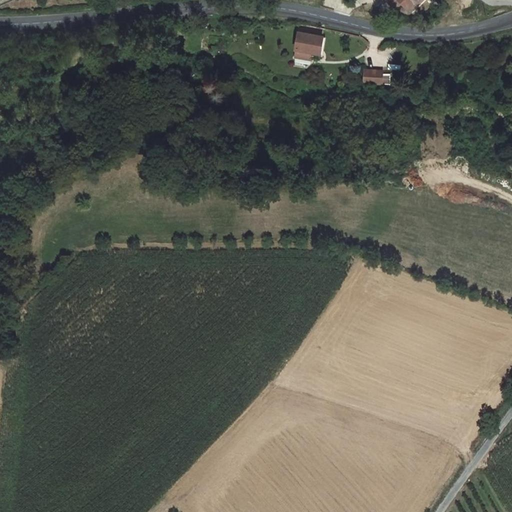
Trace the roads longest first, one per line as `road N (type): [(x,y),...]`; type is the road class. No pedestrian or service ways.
road 1 (secondary): [(0,24),(219,7),(290,10),(422,34),(511,21)]
road 2 (unclassified): [(438,511),(511,408)]
